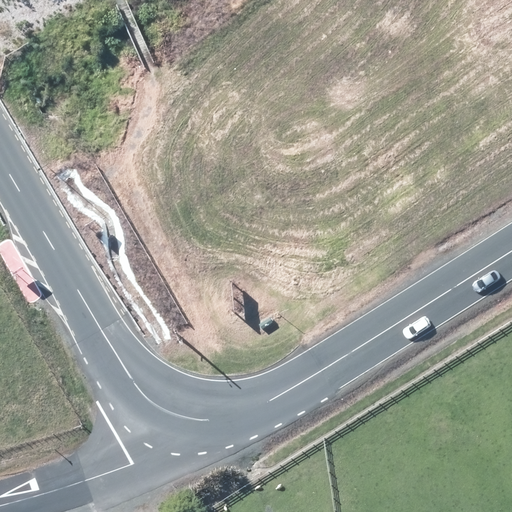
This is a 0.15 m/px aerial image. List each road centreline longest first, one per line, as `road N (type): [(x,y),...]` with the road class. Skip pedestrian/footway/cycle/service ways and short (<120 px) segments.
road 1 (tertiary): [(511,249),(272,400),(209,419),(163,412)]
road 2 (tertiary): [(163,412),(132,381),(0,159)]
road 3 (residential): [(163,412),(131,463),(0,505)]
